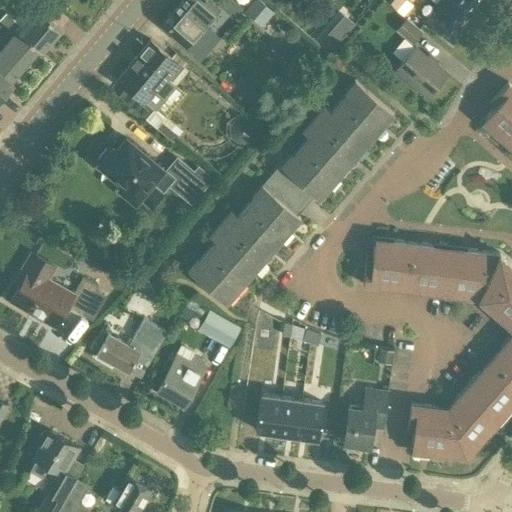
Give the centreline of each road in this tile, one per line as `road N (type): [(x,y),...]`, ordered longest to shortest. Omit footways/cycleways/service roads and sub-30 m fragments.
road 1 (residential): [(385,492),(397,402),(420,390),(436,324),(334,302),(311,287),(311,274),(362,210),(450,139),(511,33)]
road 2 (residential): [(200,467),(0,349)]
road 3 (tertiary): [(0,173),(143,0)]
road 4 (residential): [(385,492),(200,467)]
